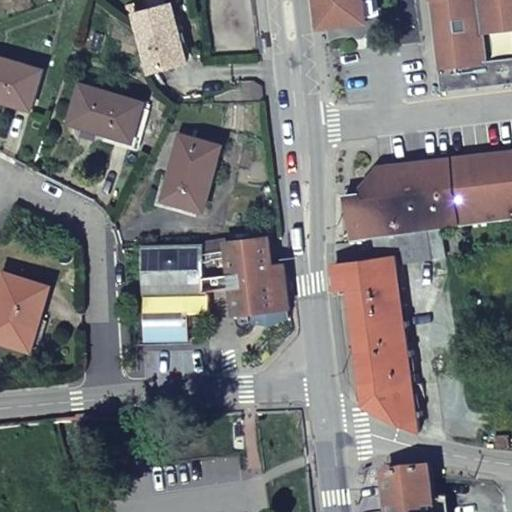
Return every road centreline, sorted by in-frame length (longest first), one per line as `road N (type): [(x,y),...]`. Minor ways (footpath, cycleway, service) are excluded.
road 1 (secondary): [(323,385),(287,0)]
road 2 (residential): [(0,181),(89,220),(105,255),(109,399)]
road 3 (residential): [(109,399),(323,385)]
road 4 (tertiary): [(511,464),(389,436),(329,437)]
